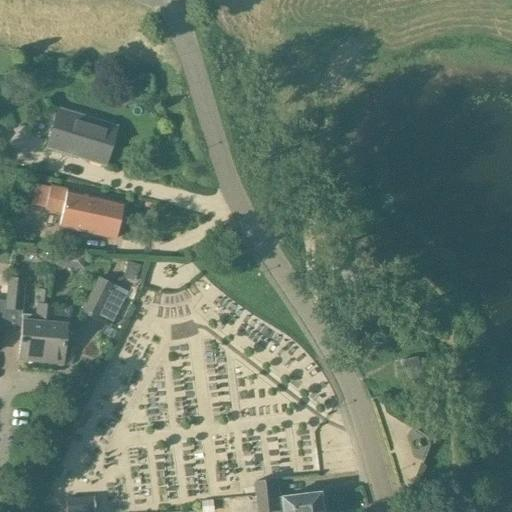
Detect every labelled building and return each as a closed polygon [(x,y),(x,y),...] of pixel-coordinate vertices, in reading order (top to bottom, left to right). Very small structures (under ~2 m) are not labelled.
[(48,147),(104,164),(115,128),(59,111),(48,147)] [(60,227),(116,239),(124,203),(50,187),(49,188),(34,185),(29,206),(44,209),(44,211),(63,215),(60,227)] [(62,266),(84,268),(85,254),(63,253),(62,266)] [(123,279),(134,282),(138,265),(127,262),(123,279)] [(82,310),(96,317),(112,285),(98,277),(82,310)] [(7,278),(5,301),(4,309),(5,309),(22,310),(25,280),(7,278)] [(18,359),(39,361),(43,304),(35,304),(34,322),(21,320),(18,359)] [(39,361),(63,364),(68,307),(43,304),(39,361)] [(396,362),(399,380),(422,376),(418,358),(396,362)] [(326,511),(324,493),(281,498),(279,485),(278,479),(255,482),(256,495),(258,511),(326,511)] [(93,497),(65,499),(65,511),(93,511),(94,508),(94,501),(93,501),(93,497)] [(422,511),(421,511),(477,511),(473,498),(464,501),(463,497),(450,501),(450,504),(422,511)]
